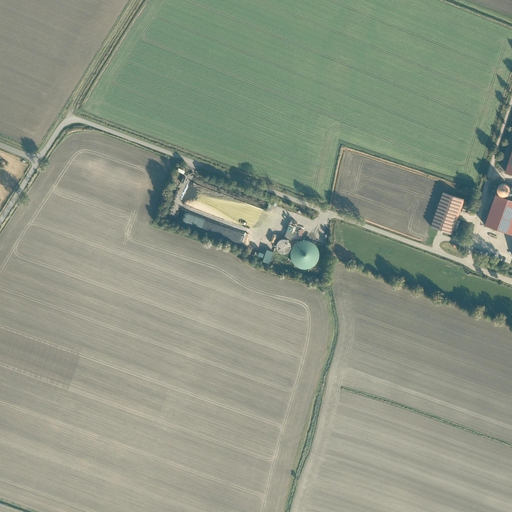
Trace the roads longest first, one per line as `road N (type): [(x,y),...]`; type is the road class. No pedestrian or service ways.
road 1 (unclassified): [(464,263),(69,117),(39,159)]
road 2 (tertiary): [(511,105),(464,263)]
road 3 (track): [(69,117),(142,0)]
